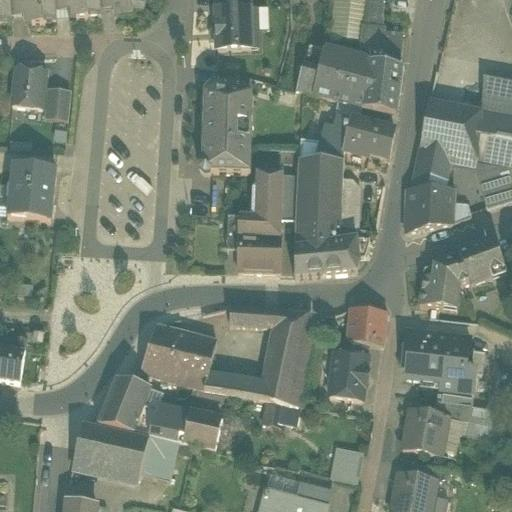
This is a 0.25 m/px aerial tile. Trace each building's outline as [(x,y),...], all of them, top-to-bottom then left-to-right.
[(0,0),(0,25),(11,25),(11,19),(10,0),(0,0)] [(10,0),(11,19),(23,19),(22,0),(10,0)] [(31,18),(31,27),(43,27),(43,24),(56,23),(56,14),(55,0),(22,0),(23,19),(31,18)] [(55,0),(56,14),(68,13),(67,0),(55,0)] [(76,13),(76,22),(88,21),(88,18),(101,18),(101,12),(100,0),(67,0),(68,13),(76,13)] [(100,0),(101,12),(113,12),(112,0),(100,0)] [(121,11),(121,20),(133,20),(133,17),(146,16),(145,0),(112,0),(113,12),(121,11)] [(214,0),(215,12),(249,11),(248,0),(214,0)] [(333,0),(329,45),(360,49),(363,29),(366,29),(370,0),(333,0)] [(370,0),(366,29),(382,31),(383,0),(370,0)] [(251,52),(251,51),(250,34),(249,11),(215,12),(217,54),(251,52)] [(360,49),(359,62),(358,64),(399,71),(403,38),(403,37),(385,36),(385,31),(382,31),(366,29),(363,29),(360,49)] [(309,49),(302,78),(318,82),(325,53),(309,49)] [(402,72),(399,71),(358,64),(359,62),(325,53),(318,82),(314,99),(340,106),(363,112),(363,113),(397,118),(402,72)] [(12,112),(42,115),(47,76),(16,72),(12,112)] [(318,82),(302,78),(297,94),(314,99),(318,82)] [(511,86),(483,81),(481,115),(482,115),(511,121),(511,86)] [(67,125),(71,86),(51,83),(46,122),(67,125)] [(204,95),(202,168),(210,177),(250,178),(251,153),(252,96),(230,96),(230,95),(225,89),(219,89),(211,89),(205,94),(205,95),(204,95)] [(472,163),(478,164),(482,115),(481,115),(430,104),(420,152),(452,159),(472,163)] [(351,123),(360,125),(363,113),(363,112),(340,106),(337,119),(351,123)] [(511,121),(482,115),(478,164),(507,170),(511,171),(511,121)] [(337,119),(334,131),(348,135),(351,123),(337,119)] [(343,152),(389,165),(395,135),(360,125),(351,123),(348,135),(343,152)] [(343,152),(348,135),(334,131),(332,131),(327,151),(300,150),(300,155),(299,164),(343,165),(343,152)] [(448,181),(452,159),(420,152),(415,173),(448,181)] [(511,187),(511,184),(507,170),(478,164),(472,163),(487,214),(488,214),(489,215),(490,214),(511,206),(511,187)] [(296,252),(339,246),(340,232),(342,184),(343,165),(299,164),(298,180),(297,208),(297,225),(296,252)] [(202,176),(210,177),(202,168),(202,176)] [(7,221),(51,226),(57,174),(13,169),(7,221)] [(415,173),(411,195),(445,194),(448,181),(415,173)] [(238,277),(279,279),(279,278),(280,241),(278,241),(279,225),(280,225),(283,180),(283,179),(258,178),(256,222),(240,222),(238,277)] [(280,225),(297,225),(297,208),(298,180),(283,180),(280,225)] [(340,232),(356,235),(359,193),(351,184),(342,184),(340,232)] [(455,194),(445,194),(411,195),(406,195),(405,238),(452,228),(455,194)] [(356,235),(340,232),(339,246),(356,243),(357,235),(356,235)] [(359,268),(356,243),(339,246),(296,252),(295,279),(294,283),(338,279),(357,277),(359,268)] [(419,310),(444,313),(445,306),(457,308),(460,290),(469,286),(470,290),(493,282),(491,278),(504,273),(495,247),(485,251),(484,246),(458,256),(460,263),(453,265),(452,263),(434,269),(433,282),(423,280),(419,310)] [(424,272),(423,280),(433,282),(434,269),(424,272)] [(491,278),(493,282),(493,284),(506,279),(504,273),(491,278)] [(445,306),(444,313),(456,315),(457,308),(445,306)] [(273,334),(262,388),(259,405),(276,409),(296,411),(298,412),(317,317),(230,313),(230,331),(273,334)] [(369,350),(383,351),(383,350),(387,317),(350,313),(347,346),(369,350)] [(140,378),(204,396),(208,378),(216,346),(157,330),(155,332),(140,378)] [(451,338),(407,334),(402,371),(408,371),(406,384),(420,385),(441,388),(440,394),(472,397),(475,378),(465,377),(468,355),(470,340),(451,338)] [(14,342),(12,356),(25,358),(27,344),(14,342)] [(335,357),(367,361),(369,350),(347,346),(337,345),(335,357)] [(0,385),(21,389),(25,358),(12,356),(0,354),(0,385)] [(468,355),(465,377),(475,378),(481,379),(484,356),(468,355)] [(330,401),(362,405),(363,391),(365,392),(368,376),(366,375),(367,361),(335,357),(330,401)] [(204,396),(259,405),(262,388),(208,378),(204,396)] [(98,429),(149,440),(152,431),(154,423),(155,423),(157,416),(144,411),(151,393),(117,384),(115,389),(99,429),(98,429)] [(441,388),(420,385),(420,391),(440,394),(441,388)] [(448,423),(468,427),(471,410),(470,410),(464,409),(435,405),(434,419),(449,422),(448,423)] [(152,431),(173,436),(177,416),(159,412),(157,416),(155,423),(154,423),(152,431)] [(402,454),(439,461),(443,438),(446,438),(448,423),(449,422),(434,419),(409,415),(402,454)] [(179,448),(183,449),(190,418),(177,416),(173,436),(152,431),(149,440),(149,441),(179,448)] [(183,449),(215,457),(222,425),(190,418),(183,449)] [(73,469),(140,485),(141,480),(148,444),(82,429),(73,469)] [(141,480),(170,488),(179,448),(149,441),(148,444),(141,480)] [(357,489),(363,459),(337,454),(330,483),(357,489)] [(437,486),(444,487),(447,475),(410,468),(408,480),(438,485),(437,486)] [(391,511),(430,511),(432,501),(434,502),(437,486),(438,485),(408,480),(398,478),(391,511)] [(298,504),(325,511),(329,496),(302,489),(298,504)]
